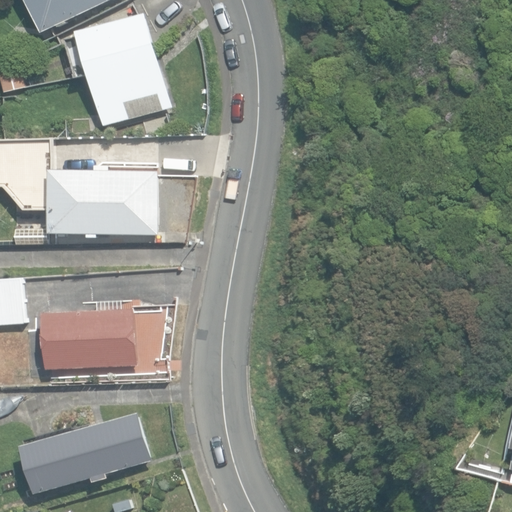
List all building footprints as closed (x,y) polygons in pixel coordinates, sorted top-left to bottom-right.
[(57,0),(73,31),(136,0),(57,0)] [(136,86),(150,138),(201,125),(219,120),(201,53),(193,25),(125,44),(126,48),(113,52),(123,90),(136,86)] [(71,222),(75,147),(20,149),(10,196),(30,199),(46,221),(71,222)] [(90,178),(90,216),(90,238),(127,238),(127,242),(136,242),(136,239),(187,239),(197,239),(198,175),(148,174),(148,169),(134,169),(134,174),(92,174),(90,174),(90,178)] [(12,218),(0,215),(0,257),(4,258),(12,218)] [(19,244),(51,244),(51,228),(19,228),(19,244)] [(0,287),(0,332),(51,330),(48,284),(0,287)] [(76,324),(78,380),(167,376),(165,320),(76,324)] [(26,445),(40,493),(96,476),(98,481),(112,477),(110,472),(156,459),(142,412),(26,445)]
